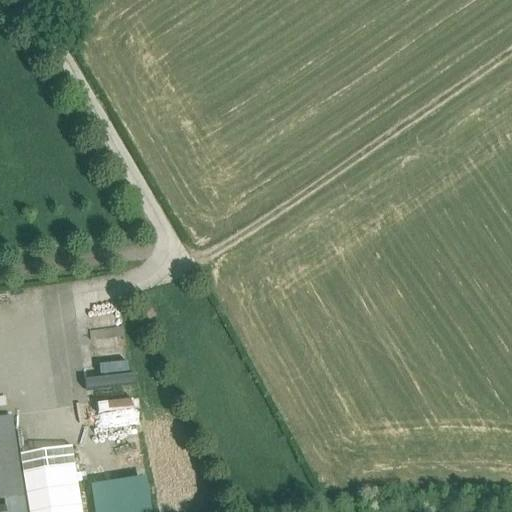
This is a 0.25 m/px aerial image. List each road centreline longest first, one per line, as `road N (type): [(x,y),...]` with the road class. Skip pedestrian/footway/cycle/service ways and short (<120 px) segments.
road 1 (track): [(174,266),(308,193),(511,50)]
road 2 (unclassified): [(174,266),(34,0)]
